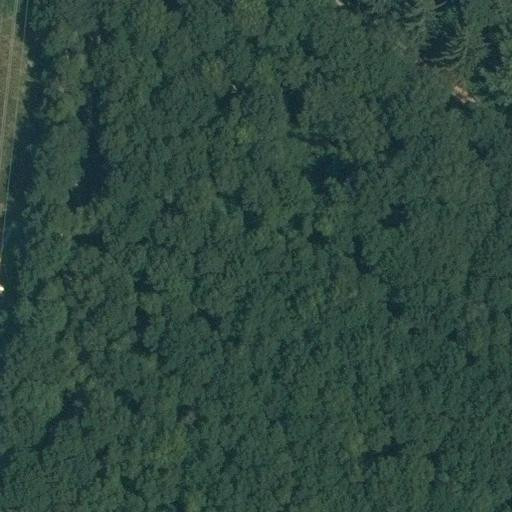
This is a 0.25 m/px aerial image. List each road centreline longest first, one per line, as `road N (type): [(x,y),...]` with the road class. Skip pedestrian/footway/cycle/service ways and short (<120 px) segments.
road 1 (track): [(98,0),(43,511)]
road 2 (track): [(511,138),(337,0)]
